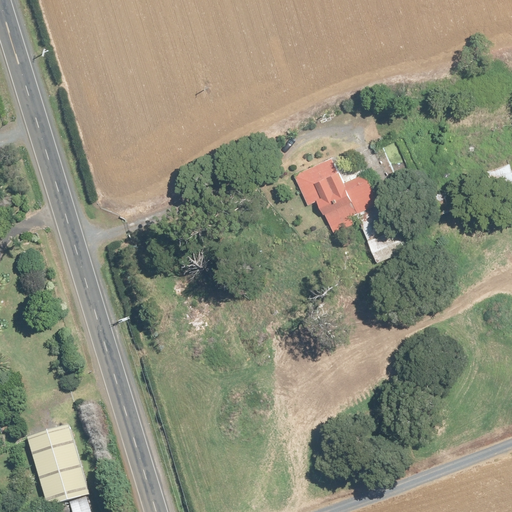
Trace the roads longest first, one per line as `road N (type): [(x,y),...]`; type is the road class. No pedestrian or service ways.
road 1 (secondary): [(160,511),(1,0)]
road 2 (track): [(334,511),(511,445)]
